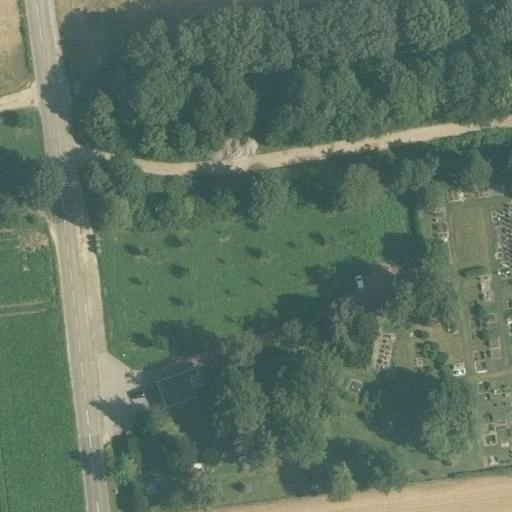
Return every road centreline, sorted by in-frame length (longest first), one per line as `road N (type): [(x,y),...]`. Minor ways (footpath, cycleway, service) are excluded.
road 1 (track): [(511,53),(49,94),(0,109)]
road 2 (track): [(511,121),(202,169),(55,155)]
road 3 (tertiary): [(55,155),(101,511)]
